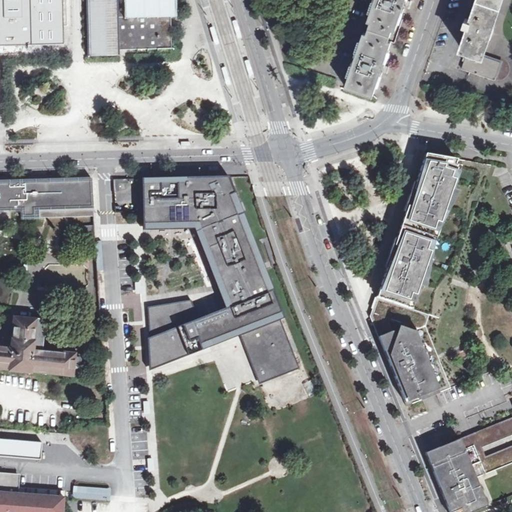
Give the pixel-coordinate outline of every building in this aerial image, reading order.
[(0,0),(0,46),(67,45),(64,0),(0,0)] [(85,0),(87,55),(116,54),(116,49),(175,47),(173,0),(85,0)] [(402,0),(374,0),(366,25),(391,34),(401,4),(402,0)] [(479,54),(497,0),(472,0),(467,18),(460,16),(458,24),(464,26),(457,46),(466,49),(479,54)] [(241,36),(236,19),(232,20),(237,37),(241,36)] [(211,26),(216,44),(220,43),(216,25),(211,26)] [(391,34),(366,25),(346,84),(371,92),(381,63),(391,34)] [(479,54),(466,49),(460,67),(491,77),(496,60),(479,54)] [(253,75),(248,59),(245,60),(249,76),(253,75)] [(227,64),(223,65),(228,83),(232,81),(227,64)] [(429,315),(439,318),(490,165),(426,155),(422,166),(411,198),(391,254),(380,286),(376,297),(429,315)] [(224,177),(142,179),(142,224),(197,223),(231,307),(198,319),(190,301),(148,307),(152,365),(241,333),(280,319),(224,177)] [(115,178),(115,206),(136,206),(136,178),(115,178)] [(0,206),(93,204),(91,180),(0,182),(0,206)] [(93,204),(0,206),(0,211),(22,211),(22,220),(94,218),(93,204)] [(396,380),(406,406),(450,390),(425,326),(429,315),(376,297),(373,306),(369,316),(380,342),(396,380)] [(6,342),(0,341),(0,366),(14,367),(13,369),(38,371),(38,370),(79,374),(81,350),(48,348),(51,316),(18,313),(16,335),(6,334),(6,342)] [(280,319),(241,333),(248,350),(262,381),(298,366),(280,319)] [(268,380),(270,389),(282,388),(281,378),(268,380)] [(511,417),(478,432),(427,452),(426,453),(426,454),(449,511),(452,511),(459,509),(459,511),(472,511),(486,506),(487,506),(476,478),(511,463),(511,417)] [(40,440),(0,436),(0,453),(39,457),(40,440)] [(0,511),(69,511),(70,493),(23,490),(24,472),(0,470),(0,511)] [(72,486),(72,498),(109,499),(109,486),(72,486)]
